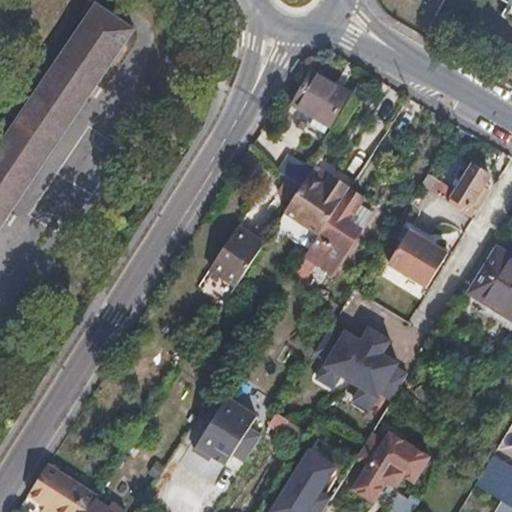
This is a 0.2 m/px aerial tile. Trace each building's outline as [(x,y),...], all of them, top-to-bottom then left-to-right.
[(511,0),(503,0),(504,1),(500,11),(511,18),(511,0)] [(50,74),(86,100),(134,29),(97,4),(81,27),(50,74)] [(314,73),(294,107),(313,118),(309,125),(325,135),(349,93),(314,73)] [(0,148),(0,196),(15,207),(86,100),(50,74),(0,148)] [(292,156),(282,171),(291,178),(302,186),(310,174),(313,170),(292,156)] [(488,184),(491,177),(472,166),(448,202),(461,211),(472,217),(492,186),(488,184)] [(293,200),(286,211),(320,233),(346,193),(350,186),(331,174),(326,184),(310,174),(302,186),(293,200)] [(302,186),(291,178),(281,192),(293,200),(302,186)] [(346,193),(320,233),(301,261),(324,275),(327,270),(330,272),(355,235),(343,227),(359,201),(346,193)] [(0,228),(15,207),(0,196),(0,228)] [(371,209),(359,201),(343,227),(355,235),(371,209)] [(240,228),(206,279),(231,294),(265,243),(240,228)] [(438,295),(459,261),(420,238),(399,272),(438,295)] [(511,260),(497,251),(471,292),(511,319),(511,260)] [(343,336),(330,328),(314,353),(327,361),(316,378),(332,388),(340,375),(361,389),(353,401),(369,411),(379,394),(391,402),(407,376),(395,369),(398,365),(382,355),(390,342),(369,329),(361,341),(345,332),(343,336)] [(257,416),(228,397),(194,449),(210,459),(212,455),(226,464),(233,454),(245,462),(261,436),(249,429),(257,416)] [(411,485),(428,457),(388,432),(383,441),(371,433),(355,459),(365,465),(350,491),(370,503),(386,478),(397,485),(401,478),(411,485)] [(330,467),(301,447),(258,511),(319,511),(328,500),(314,491),(330,467)] [(511,473),(489,460),(474,485),(501,502),(511,507),(511,473)] [(48,464),(29,493),(46,504),(43,509),(48,511),(53,511),(55,509),(58,511),(74,511),(88,490),(48,464)] [(147,479),(154,484),(163,470),(155,466),(147,479)] [(404,489),(389,511),(414,511),(422,500),(404,489)] [(98,496),(88,490),(74,511),(87,511),(96,499),(98,496)] [(117,511),(96,499),(87,511),(117,511)] [(511,511),(511,507),(501,502),(495,511),(511,511)]
